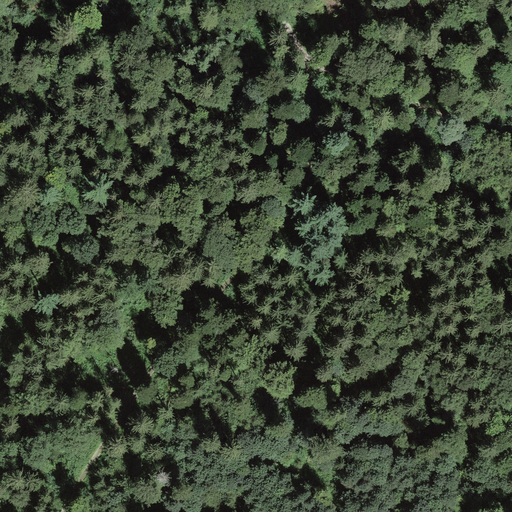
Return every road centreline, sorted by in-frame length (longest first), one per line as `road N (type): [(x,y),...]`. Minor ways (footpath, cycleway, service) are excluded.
road 1 (track): [(62,511),(167,347),(297,200),(316,138),(304,55)]
road 2 (track): [(511,142),(304,55),(273,0)]
